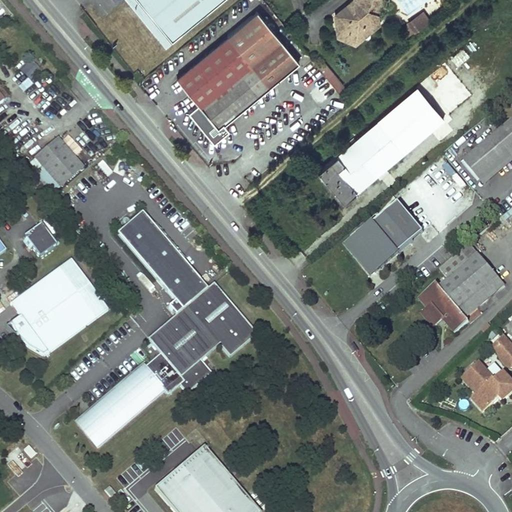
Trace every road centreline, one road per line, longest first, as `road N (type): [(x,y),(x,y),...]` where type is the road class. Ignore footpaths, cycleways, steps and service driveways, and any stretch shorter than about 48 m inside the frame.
road 1 (secondary): [(26,0),(316,343),(388,471),(395,511)]
road 2 (secondary): [(446,480),(403,449),(327,339),(43,0)]
road 3 (track): [(224,214),(474,0)]
road 4 (residential): [(97,511),(0,404)]
